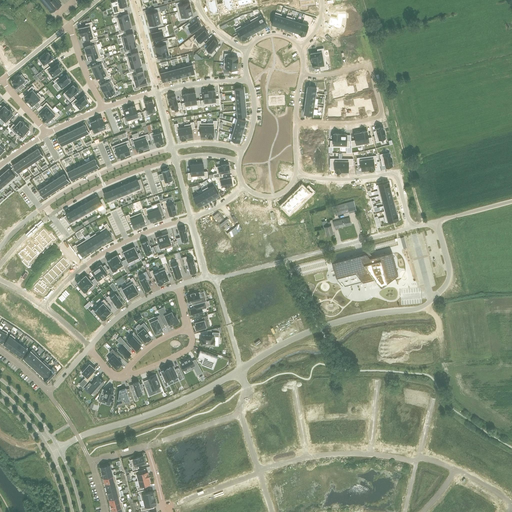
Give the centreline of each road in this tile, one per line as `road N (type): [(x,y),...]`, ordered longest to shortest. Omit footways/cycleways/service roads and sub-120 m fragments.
road 1 (unclassified): [(434,221),(448,268),(440,292),(421,306),(319,327),(239,368)]
road 2 (track): [(361,0),(423,224)]
road 3 (unclassified): [(214,278),(409,228)]
road 4 (residential): [(239,368),(58,449)]
road 5 (residential): [(295,173),(394,172),(409,228)]
road 6 (residential): [(172,146),(81,181),(42,207)]
road 7 (residential): [(67,280),(126,240),(190,218)]
road 8 (residential): [(49,215),(117,178),(175,159)]
road 9 (residential): [(0,350),(45,389),(89,346)]
